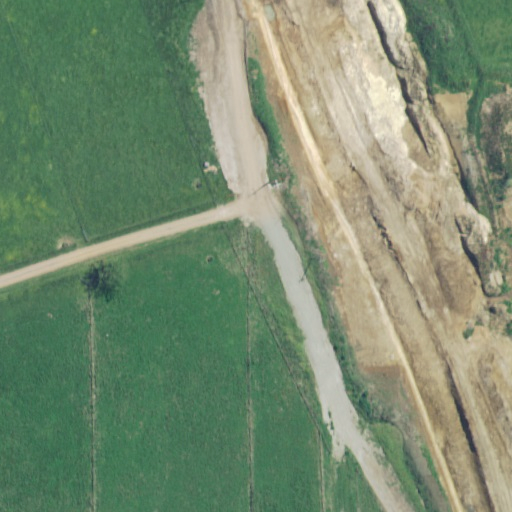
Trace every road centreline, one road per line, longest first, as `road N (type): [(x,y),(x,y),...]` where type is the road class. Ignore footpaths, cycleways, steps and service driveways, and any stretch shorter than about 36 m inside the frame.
road 1 (secondary): [(435,511),(263,0)]
road 2 (secondary): [(325,0),(497,511)]
